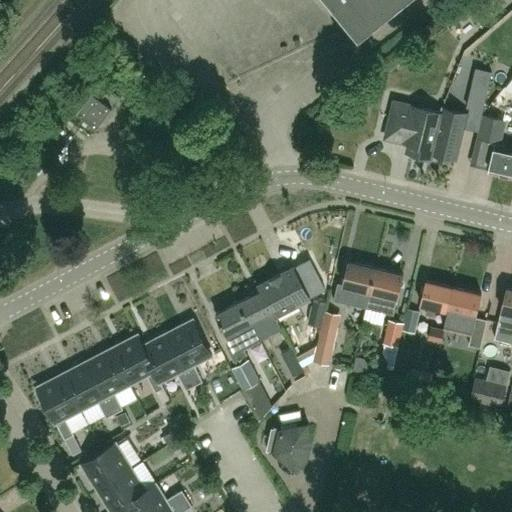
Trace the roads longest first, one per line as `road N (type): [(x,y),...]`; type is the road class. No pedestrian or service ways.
road 1 (tertiary): [(511,227),(309,177),(274,179),(238,188),(0,314)]
road 2 (unknown): [(282,145),(406,0)]
road 3 (residential): [(69,511),(0,406)]
road 4 (unknown): [(176,0),(200,61),(234,105)]
